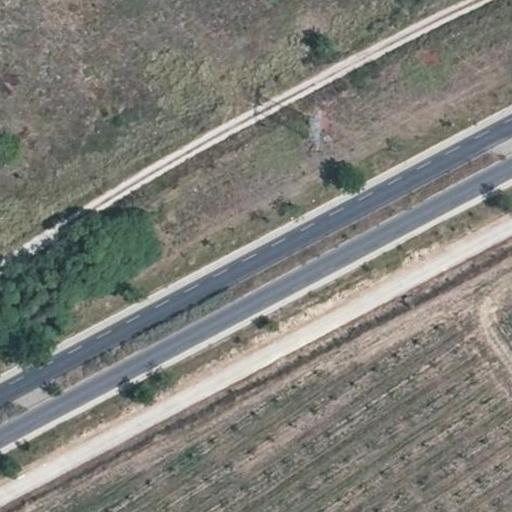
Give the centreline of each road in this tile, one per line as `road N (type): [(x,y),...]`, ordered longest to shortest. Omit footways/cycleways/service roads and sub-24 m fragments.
road 1 (primary): [(0,438),(511,167)]
road 2 (primary): [(511,125),(0,395)]
road 3 (track): [(0,270),(220,135),(480,0)]
